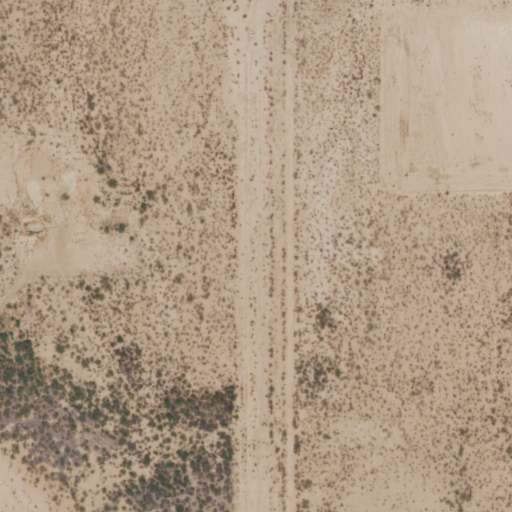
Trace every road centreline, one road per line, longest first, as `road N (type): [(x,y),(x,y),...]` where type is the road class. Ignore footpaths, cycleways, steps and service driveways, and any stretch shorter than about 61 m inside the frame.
road 1 (track): [(286,511),(280,0)]
road 2 (track): [(287,436),(0,431)]
